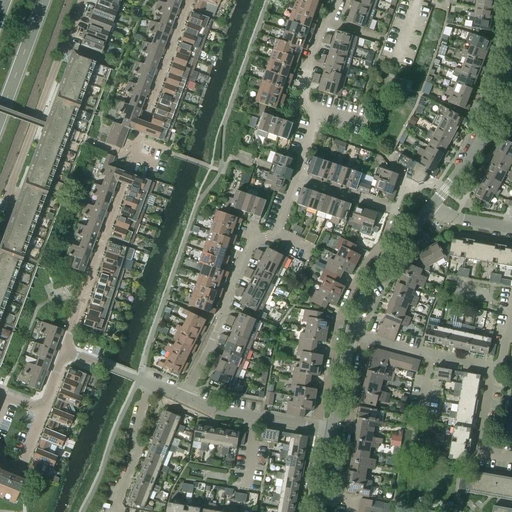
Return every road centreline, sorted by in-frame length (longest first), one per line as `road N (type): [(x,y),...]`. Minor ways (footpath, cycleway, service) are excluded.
road 1 (residential): [(62,350),(190,0)]
road 2 (residential): [(0,228),(81,0)]
road 3 (residential): [(184,397),(254,241),(277,237)]
road 4 (residential): [(317,427),(341,316),(376,250)]
road 5 (tertiary): [(435,202),(488,129),(507,64)]
road 6 (residential): [(492,369),(349,334)]
road 7 (residential): [(277,237),(324,108)]
road 8 (residential): [(112,511),(136,465),(154,385)]
road 9 (residential): [(324,108),(297,97),(332,0)]
road 10 (secondary): [(0,122),(46,0)]
road 11 (residential): [(511,457),(476,451),(492,369)]
